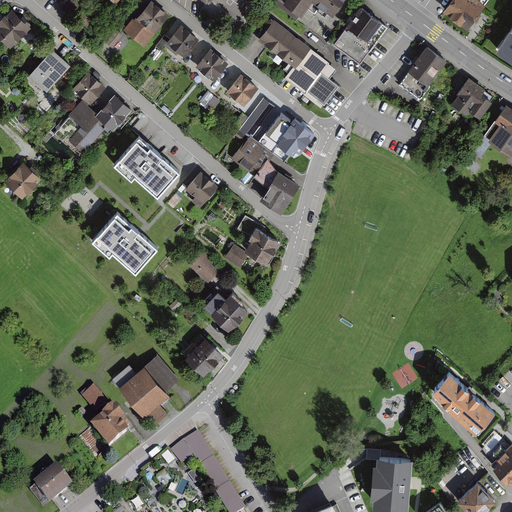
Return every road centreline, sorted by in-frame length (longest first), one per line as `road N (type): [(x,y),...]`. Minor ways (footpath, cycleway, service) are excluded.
road 1 (residential): [(69,511),(229,374),(267,313),(299,230)]
road 2 (residential): [(299,230),(276,220),(26,0)]
road 3 (residential): [(163,0),(332,132)]
road 4 (residential): [(421,22),(332,132)]
